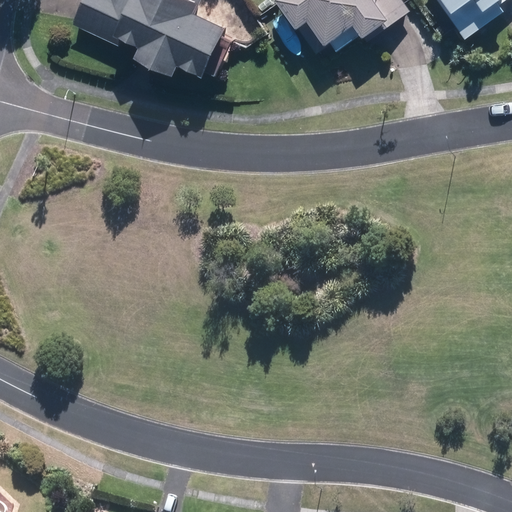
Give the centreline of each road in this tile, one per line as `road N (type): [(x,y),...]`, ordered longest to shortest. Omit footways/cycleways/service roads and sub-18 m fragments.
road 1 (residential): [(511,504),(399,471),(157,445),(0,381)]
road 2 (residential): [(0,102),(190,152),(234,155),(343,152),(511,124)]
